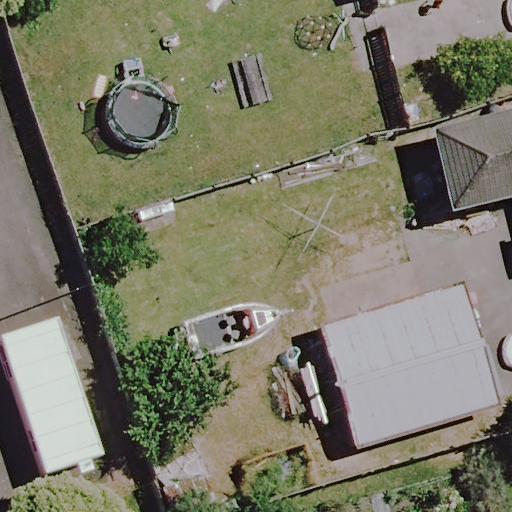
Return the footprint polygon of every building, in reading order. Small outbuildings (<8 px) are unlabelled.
[(511,122),(414,147),(434,227),(511,207),(511,122)] [(482,415),(445,297),(306,340),(342,458),(482,415)] [(289,336),(234,350),(255,428),(309,413),(289,336)] [(82,460),(49,380),(0,399),(0,404),(31,481),(82,460)] [(0,511),(15,506),(0,465),(0,511)]
